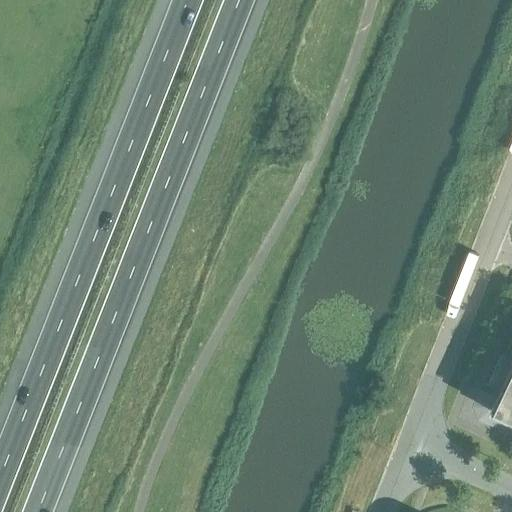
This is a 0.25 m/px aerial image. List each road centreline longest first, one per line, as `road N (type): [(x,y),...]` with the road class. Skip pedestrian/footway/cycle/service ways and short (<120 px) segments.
road 1 (motorway): [(41,511),(240,0)]
road 2 (motorway): [(188,0),(0,471)]
road 3 (unclassified): [(511,192),(412,441)]
